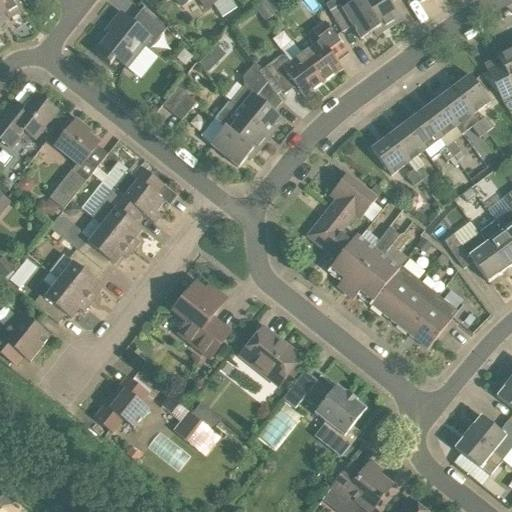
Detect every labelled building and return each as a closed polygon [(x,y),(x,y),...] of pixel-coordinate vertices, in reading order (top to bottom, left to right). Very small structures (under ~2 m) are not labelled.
[(0,0),(0,18),(6,15),(9,20),(24,11),(17,0),(0,0)] [(176,0),(182,8),(193,0),(200,0),(206,10),(221,0),(176,0)] [(335,0),(326,6),(330,12),(343,34),(353,27),(362,41),(374,33),(377,37),(383,33),(362,0),(335,0)] [(398,0),(362,0),(383,33),(402,22),(391,4),(398,0)] [(263,2),(255,8),(265,23),(274,17),(263,2)] [(142,11),(133,22),(121,13),(111,26),(115,29),(95,54),(111,66),(116,60),(128,69),(145,48),(149,51),(166,30),(142,11)] [(346,51),(326,24),(310,36),(309,41),(314,47),(303,55),(324,85),(343,70),(335,59),(346,51)] [(511,51),(499,58),(502,65),(488,72),(498,94),(505,106),(511,102),(511,51)] [(324,85),(303,55),(291,64),(287,57),(281,57),(265,69),(285,96),(297,87),(305,99),(324,85)] [(205,58),(200,64),(209,73),(214,67),(205,58)] [(283,103),(268,84),(254,66),(244,79),(245,88),(231,105),(239,112),(271,138),(276,133),(272,129),(281,118),(275,113),(283,103)] [(498,94),(488,72),(483,75),(497,95),(498,94)] [(454,89),(474,115),(491,103),(471,77),(454,89)] [(183,83),(179,88),(185,93),(189,88),(183,83)] [(163,107),(173,115),(188,96),(179,88),(163,107)] [(454,89),(438,101),(458,128),(474,115),(454,89)] [(58,113),(37,96),(20,118),(9,108),(0,119),(0,140),(11,150),(25,133),(36,141),(58,113)] [(188,96),(173,115),(182,122),(198,104),(188,96)] [(421,114),(441,140),(458,128),(438,101),(421,114)] [(271,138),(239,112),(231,105),(229,104),(215,121),(216,121),(225,129),(257,155),(271,138)] [(405,126),(425,152),(441,140),(421,114),(405,126)] [(63,121),(56,116),(43,132),(50,138),(63,121)] [(494,129),(487,119),(480,124),(487,134),(494,129)] [(87,161),(100,144),(89,135),(91,132),(77,121),(56,148),(77,165),(50,199),(60,207),(65,211),(97,169),(87,161)] [(225,129),(216,121),(202,137),(212,146),(211,146),(239,169),(248,158),(252,161),(257,155),(225,129)] [(487,134),(480,124),(473,129),(480,139),(487,134)] [(388,139),(408,165),(425,152),(405,126),(388,139)] [(388,139),(372,151),(392,177),(408,165),(388,139)] [(454,143),(447,148),(454,158),(461,153),(454,143)] [(440,153),(447,163),(454,158),(447,148),(440,153)] [(421,167),(414,172),(422,182),(428,177),(421,167)] [(127,203),(127,202),(142,214),(155,225),(162,216),(157,213),(165,203),(157,197),(165,187),(141,168),(134,177),(128,172),(113,191),(127,203)] [(414,172),(414,173),(408,177),(415,187),(422,182),(414,172)] [(347,176),(331,197),(337,201),(356,216),(361,221),(364,217),(374,204),(378,200),(347,176)] [(437,188),(428,177),(422,182),(430,193),(437,188)] [(378,196),(382,192),(375,186),(372,190),(378,196)] [(477,197),(471,189),(462,196),(468,204),(477,197)] [(93,220),(103,227),(134,252),(140,244),(135,240),(143,230),(135,224),(142,214),(127,202),(127,203),(113,191),(92,218),(93,219),(93,220)] [(511,211),(497,222),(511,243),(511,192),(504,198),(511,208),(511,211)] [(0,216),(10,204),(0,196),(0,216)] [(64,210),(50,199),(47,204),(42,201),(34,211),(44,219),(48,214),(53,217),(56,214),(59,216),(64,210)] [(337,261),(353,240),(343,232),(356,216),(337,201),(308,238),(337,261)] [(65,213),(69,217),(76,216),(80,211),(72,205),(65,213)] [(134,252),(103,227),(93,220),(81,234),(80,233),(81,232),(63,218),(62,219),(60,217),(50,229),(77,251),(84,257),(103,272),(110,262),(115,266),(123,256),(127,260),(134,252)] [(511,266),(511,243),(497,222),(479,235),(506,271),(511,266)] [(455,234),(462,245),(480,234),(473,223),(455,234)] [(384,258),(392,247),(400,236),(390,229),(380,242),(373,250),(371,247),(339,289),(353,300),(385,259),(384,258)] [(454,236),(444,243),(465,270),(473,263),(489,284),(506,271),(479,235),(463,247),(454,236)] [(339,289),(371,247),(361,239),(357,237),(354,241),(353,240),(337,261),(328,273),(341,284),(338,288),(339,289)] [(427,254),(432,246),(423,240),(417,248),(427,254)] [(50,274),(91,306),(97,298),(92,294),(100,284),(96,281),(103,272),(84,257),(77,251),(69,260),(74,264),(61,280),(51,273),(50,274)] [(442,268),(448,261),(443,255),(436,262),(442,268)] [(4,259),(0,261),(0,274),(5,280),(15,271),(4,259)] [(371,307),(399,270),(385,259),(353,300),(354,301),(357,296),(371,307)] [(386,316),(415,278),(401,267),(399,270),(371,307),(372,305),(386,316)] [(50,274),(44,282),(54,289),(46,299),(42,296),(34,305),(44,313),(59,325),(67,316),(72,320),(80,310),(84,314),(91,306),(50,274)] [(25,282),(15,275),(10,281),(19,289),(25,282)] [(400,328),(430,289),(415,278),(386,316),(400,328)] [(213,317),(226,300),(209,287),(206,291),(196,284),(173,313),(187,324),(179,335),(210,360),(232,332),(213,317)] [(444,301),(430,289),(400,328),(414,339),(444,301)] [(458,312),(444,301),(414,339),(429,350),(458,312)] [(471,315),(464,323),(470,328),(476,320),(471,315)] [(21,316),(5,336),(0,331),(0,354),(13,365),(21,355),(31,363),(50,339),(21,316)] [(303,359),(285,345),(283,347),(262,330),(240,357),(279,388),(303,359)] [(318,382),(306,372),(283,400),(296,410),(318,382)] [(150,410),(142,404),(150,395),(128,377),(94,420),(113,435),(123,422),(134,430),(150,410)] [(511,417),(508,423),(511,425),(511,383),(510,381),(497,398),(511,410),(511,417)] [(322,442),(342,458),(361,434),(353,428),(367,410),(357,402),(358,402),(348,394),(347,395),(337,387),(315,415),(333,429),(322,442)] [(213,432),(211,431),(192,416),(190,414),(169,398),(162,407),(182,423),(175,433),(198,451),(213,432)] [(193,414),(211,430),(221,419),(202,403),(193,414)] [(468,433),(503,462),(511,451),(511,425),(508,423),(500,432),(481,417),(468,433)] [(160,432),(148,447),(181,471),(192,456),(160,432)] [(468,433),(455,450),(490,478),(503,462),(468,433)] [(374,472),(377,468),(371,464),(363,474),(352,465),(330,492),(346,504),(351,498),(368,511),(372,511),(393,487),(374,472)] [(424,511),(412,501),(402,511),(424,511)]
